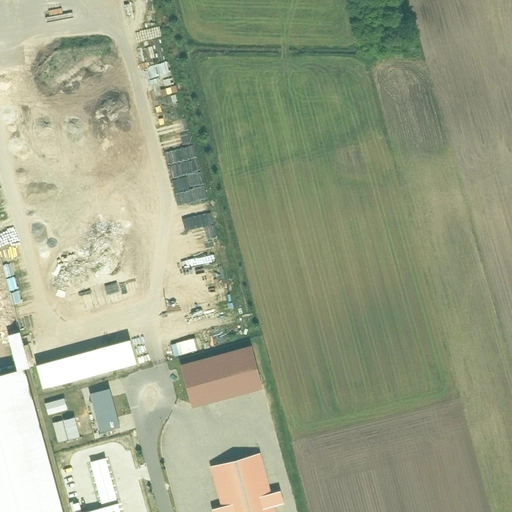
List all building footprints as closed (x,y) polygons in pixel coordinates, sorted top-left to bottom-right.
[(131,343),(38,368),(44,391),(137,366),(131,343)] [(251,346),(181,365),(192,407),(262,389),(251,346)] [(61,511),(26,373),(0,379),(0,511),(61,511)] [(109,389),(88,394),(98,433),(119,427),(109,389)] [(54,439),(74,433),(68,412),(48,419),(54,439)] [(259,455),(211,467),(222,509),(212,511),(275,511),(275,509),(285,506),(281,493),(270,496),(259,455)] [(90,463),(100,504),(117,500),(106,459),(90,463)]
